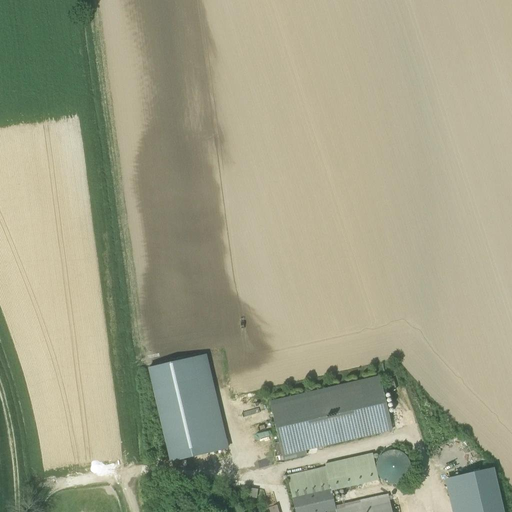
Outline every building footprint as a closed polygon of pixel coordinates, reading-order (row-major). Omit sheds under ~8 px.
[(205,355),(192,358),(214,452),(227,449),(205,355)] [(192,358),(149,368),(171,462),(214,452),(192,358)] [(380,377),(270,403),(283,461),(293,459),(292,454),(305,451),(392,431),(380,377)] [(399,452),(392,451),(386,453),(381,457),(377,463),(377,469),(378,476),(383,481),(388,484),(395,485),(401,483),(406,479),(410,473),(410,466),(409,460),(404,455),(399,452)] [(287,477),(292,499),(331,490),(332,491),(378,480),(372,454),(325,465),(326,468),(287,477)] [(502,511),(493,470),(454,479),(461,511),(502,511)] [(461,511),(454,479),(445,480),(451,511),(461,511)] [(258,489),(249,488),(248,498),(257,499),(258,489)] [(335,507),(332,491),(331,490),(292,499),(295,511),(326,511),(336,510),(335,507)] [(391,511),(388,495),(335,507),(336,510),(336,511),(391,511)]
